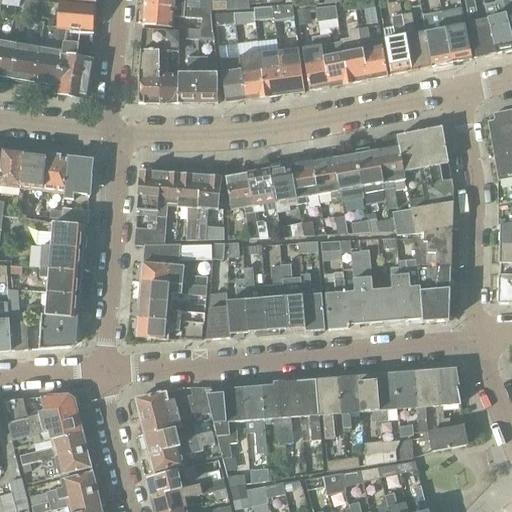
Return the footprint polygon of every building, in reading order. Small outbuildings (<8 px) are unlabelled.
[(1,0),(1,5),(19,9),(20,0),(1,0)] [(143,0),(143,6),(199,11),(211,18),(211,2),(172,0),(143,0)] [(249,9),(249,6),(248,0),(226,0),(227,2),(227,11),(249,9)] [(373,0),(358,0),(354,1),(355,3),(356,10),(375,6),(373,0)] [(467,0),(465,1),(476,59),(496,55),(488,21),(478,23),(473,0),(467,0)] [(488,21),(496,55),(511,52),(511,43),(501,0),(494,0),(495,4),(485,6),(488,21)] [(501,0),(511,43),(511,5),(511,1),(508,2),(507,0),(501,0)] [(38,3),(24,2),(21,20),(35,22),(36,16),(38,3)] [(227,2),(211,2),(211,11),(227,11),(227,2)] [(58,26),(65,27),(91,31),(92,20),(94,20),(95,10),(93,10),(93,8),(60,5),(59,16),(51,16),(52,4),(44,3),(43,17),(49,18),(49,24),(58,25),(58,26)] [(171,28),(172,17),(172,16),(200,17),(199,32),(211,33),(211,18),(199,11),(143,6),(141,26),(171,28)] [(273,8),(272,8),(273,20),(293,17),(292,7),(286,7),(283,7),(273,8)] [(272,8),(254,9),(254,14),(255,22),(273,20),(272,8)] [(315,10),(317,24),(337,20),(335,8),(315,10)] [(311,25),(309,11),(297,13),(299,27),(311,25)] [(443,13),(453,64),(472,61),(465,26),(456,28),(453,11),(443,13)] [(425,34),(431,68),(453,64),(443,13),(443,12),(422,16),(425,34)] [(245,15),(233,15),(235,25),(255,22),(254,14),(245,15)] [(235,26),(235,25),(233,15),(213,17),(215,28),(235,26)] [(402,20),(411,72),(431,68),(425,34),(415,35),(411,18),(402,20)] [(385,41),(392,76),(411,72),(402,20),(392,22),(395,39),(385,41)] [(60,54),(54,88),(53,95),(85,100),(90,62),(93,31),(91,31),(65,27),(64,30),(63,38),(60,54)] [(54,29),(53,36),(63,38),(64,30),(54,29)] [(368,81),(388,77),(382,47),(372,49),(368,29),(358,30),(368,81)] [(340,40),(341,43),(349,85),(368,81),(358,30),(347,33),(348,39),(340,40)] [(157,32),(141,31),(140,47),(137,75),(137,105),(157,105),(157,32)] [(197,31),(186,31),(186,41),(197,41),(197,31)] [(213,43),(211,33),(199,32),(197,31),(197,41),(197,42),(213,43)] [(157,32),(157,105),(176,105),(177,76),(167,76),(167,54),(177,54),(177,34),(157,32)] [(328,36),(320,37),(330,89),(349,85),(341,43),(330,45),(328,36)] [(330,89),(320,37),(311,38),(312,48),(302,49),(310,93),(324,90),(330,89)] [(11,80),(16,47),(0,43),(0,80),(6,82),(10,80),(11,80)] [(33,84),(38,50),(16,47),(11,80),(12,80),(14,83),(20,84),(22,82),(33,84)] [(54,88),(60,54),(38,50),(33,84),(54,88)] [(298,50),(278,53),(284,96),(304,94),(298,50)] [(258,55),(264,99),(284,96),(278,53),(258,55)] [(258,55),(239,57),(245,101),(264,99),(258,55)] [(245,101),(239,57),(219,60),(225,104),(245,101)] [(177,76),(176,105),(196,105),(197,58),(188,58),(188,76),(177,76)] [(197,58),(196,105),(217,105),(217,76),(207,76),(207,58),(197,58)] [(511,113),(488,118),(500,181),(511,178),(511,113)] [(436,206),(453,204),(453,190),(452,181),(442,183),(439,166),(448,164),(442,128),(423,131),(436,206)] [(423,131),(398,136),(399,145),(404,172),(419,169),(426,208),(436,206),(423,131)] [(405,180),(404,172),(399,145),(387,147),(388,150),(378,152),(385,189),(388,209),(398,207),(394,182),(405,180)] [(385,189),(378,152),(369,153),(369,150),(359,152),(359,155),(357,155),(363,188),(364,193),(385,189)] [(0,186),(20,189),(24,156),(24,154),(1,152),(0,163),(0,186)] [(363,188),(357,155),(356,156),(353,153),(345,154),(345,157),(336,159),(342,197),(353,195),(352,189),(363,188)] [(20,191),(42,194),(46,157),(31,155),(31,156),(24,156),(20,189),(20,191)] [(42,194),(64,196),(68,161),(60,160),(60,158),(46,157),(42,194)] [(331,199),(342,197),(336,159),(326,160),(323,158),(317,159),(315,162),(314,163),(319,196),(331,193),(331,199)] [(68,159),(68,161),(64,196),(63,201),(75,202),(75,196),(89,197),(90,179),(90,178),(92,162),(68,159)] [(301,165),(292,166),(298,205),(310,203),(309,197),(319,196),(314,163),(311,163),(311,160),(300,162),(301,165)] [(298,205),(292,166),(282,168),(280,165),(274,167),(272,170),(270,170),(276,203),(287,201),(288,207),(298,205)] [(266,205),(276,203),(270,170),(248,174),(255,212),(267,210),(266,205)] [(155,247),(160,175),(153,174),(153,172),(140,171),(140,173),(138,173),(136,205),(135,217),(146,218),(145,230),(135,229),(134,247),(144,247),(155,247)] [(178,208),(180,176),(178,176),(177,173),(171,173),(169,175),(160,175),(155,247),(164,247),(167,207),(178,208)] [(180,176),(178,208),(188,209),(186,240),(196,241),(201,178),(190,177),(190,174),(181,174),(181,176),(180,176)] [(257,223),(255,212),(248,174),(224,179),(228,212),(239,209),(241,209),(242,215),(245,214),(249,240),(259,240),(257,223)] [(201,178),(196,241),(206,242),(208,211),(218,211),(221,179),(201,178)] [(500,227),(511,224),(511,178),(500,181),(500,206),(500,227)] [(25,220),(27,203),(19,202),(17,219),(25,220)] [(392,214),(396,234),(396,236),(420,234),(424,233),(452,226),(452,224),(453,204),(436,206),(426,208),(392,214)] [(50,210),(49,219),(61,220),(62,211),(50,210)] [(62,211),(61,220),(87,223),(88,212),(62,210),(62,211)] [(335,219),(338,236),(347,235),(344,217),(335,219)] [(369,221),(371,235),(392,234),(390,220),(376,223),(376,220),(369,221)] [(352,235),(371,235),(369,221),(351,225),(352,235)] [(262,222),(257,223),(259,240),(268,239),(265,224),(262,222)] [(312,222),(301,224),(302,238),(314,238),(312,222)] [(85,227),(50,224),(50,232),(53,232),(51,247),(83,249),(83,248),(86,248),(86,238),(84,237),(85,227)] [(292,226),(293,238),(302,238),(301,224),(292,226)] [(511,224),(500,227),(499,242),(511,242),(511,224)] [(414,246),(416,267),(451,268),(452,226),(424,233),(423,240),(417,239),(417,246),(414,246)] [(397,241),(384,241),(384,252),(398,251),(397,241)] [(499,263),(500,263),(511,263),(511,242),(499,242),(499,263)] [(317,243),(298,245),(299,256),(318,254),(317,243)] [(322,244),(323,253),(342,252),(342,245),(342,243),(322,244)] [(46,270),(81,273),(82,262),(84,262),(85,252),(83,252),(83,249),(51,247),(42,246),(40,270),(46,270)] [(144,247),(143,263),(143,264),(140,264),(139,273),(142,273),(141,281),(207,288),(208,278),(186,276),(187,267),(178,266),(179,261),(213,261),(213,246),(164,247),(155,247),(144,247)] [(215,246),(213,261),(223,262),(225,246),(215,246)] [(238,247),(228,246),(228,260),(238,260),(238,247)] [(261,247),(248,247),(249,256),(262,255),(261,247)] [(361,253),(367,325),(374,324),(374,328),(387,327),(384,291),(374,291),(372,262),(371,251),(361,252),(361,253)] [(355,293),(346,294),(348,330),(359,329),(358,326),(367,325),(361,253),(354,253),(355,263),(353,264),(355,293)] [(412,325),(423,324),(421,288),(418,288),(417,275),(410,275),(409,261),(399,262),(400,269),(404,322),(412,322),(412,325)] [(511,263),(500,263),(500,276),(511,276),(511,263)] [(282,267),(287,332),(294,331),(294,334),(305,333),(302,297),(293,298),(291,266),(282,267)] [(10,267),(11,275),(21,276),(22,268),(10,267)] [(287,332),(282,267),(272,268),(275,299),(265,300),(268,336),(280,335),(280,332),(287,332)] [(418,288),(421,288),(450,289),(451,273),(451,268),(416,267),(417,275),(418,288)] [(245,276),(250,334),(256,334),(256,337),(268,336),(265,300),(264,287),(255,288),(254,269),(244,270),(245,276)] [(392,290),(384,291),(387,327),(397,326),(396,323),(404,322),(400,269),(391,269),(392,290)] [(48,294),(80,297),(80,294),(82,292),(83,286),(81,284),(81,273),(46,270),(46,279),(49,279),(48,294)] [(348,330),(346,294),(344,274),(335,275),(335,277),(330,277),(330,283),(335,283),(336,295),(326,296),(329,331),(348,330)] [(310,275),(301,276),(302,297),(305,333),(325,332),(321,285),(311,286),(310,275)] [(227,304),(230,339),(244,338),(243,335),(250,334),(245,276),(236,277),(238,303),(227,304)] [(511,276),(500,276),(498,276),(498,305),(511,305),(511,276)] [(207,288),(141,281),(140,300),(172,303),(173,294),(206,297),(207,288)] [(421,288),(423,324),(449,322),(450,289),(421,288)] [(42,316),(78,319),(79,309),(81,306),(81,301),(79,299),(80,297),(48,294),(46,308),(27,306),(26,315),(42,316)] [(220,309),(209,310),(206,341),(230,339),(227,304),(227,296),(220,296),(220,309)] [(138,319),(204,325),(205,314),(171,311),(172,303),(140,300),(138,319)] [(26,323),(26,315),(9,313),(9,320),(11,352),(28,351),(26,323)] [(72,348),(76,344),(78,319),(42,316),(40,350),(72,348)] [(181,341),(202,341),(204,325),(138,319),(137,326),(135,326),(134,335),(137,335),(136,338),(169,341),(170,331),(182,332),(181,341)] [(0,352),(11,352),(9,320),(0,320),(0,352)] [(435,374),(437,408),(439,431),(452,429),(451,419),(445,420),(444,407),(460,406),(454,372),(450,372),(448,371),(443,371),(441,373),(435,374)] [(437,408),(435,374),(430,374),(430,372),(419,373),(419,375),(414,375),(417,409),(419,434),(423,433),(423,434),(427,434),(425,409),(437,408)] [(395,375),(398,411),(417,409),(414,375),(404,376),(404,374),(395,375)] [(398,411),(395,375),(383,376),(383,378),(377,378),(381,422),(388,422),(388,412),(398,411)] [(366,377),(358,378),(361,414),(371,413),(372,423),(381,422),(377,378),(368,379),(366,377)] [(340,381),(342,415),(343,430),(351,429),(349,415),(361,414),(358,378),(346,379),(346,381),(340,381)] [(342,415),(340,381),(337,382),(337,380),(320,381),(325,440),(334,439),(332,416),(342,415)] [(311,442),(321,442),(316,381),(297,382),(300,419),(309,418),(311,442)] [(297,382),(279,384),(283,445),(293,444),(291,420),(300,419),(297,382)] [(283,445),(279,384),(260,385),(263,422),(272,421),(273,445),(283,445)] [(242,386),(244,423),(245,435),(255,434),(256,455),(265,455),(263,422),(260,385),(242,386)] [(244,423),(242,386),(224,387),(228,435),(229,444),(238,443),(237,424),(244,423)] [(232,457),(229,444),(228,435),(224,387),(205,389),(208,402),(211,411),(217,436),(222,456),(223,460),(232,457)] [(138,412),(140,419),(208,402),(205,389),(191,389),(192,396),(169,402),(167,393),(135,400),(136,403),(134,403),(136,413),(138,412)] [(74,401),(68,397),(40,399),(44,414),(27,418),(23,400),(2,401),(9,431),(77,415),(74,401)] [(144,435),(145,438),(176,430),(174,421),(211,411),(208,402),(140,419),(142,426),(140,426),(142,436),(144,435)] [(9,431),(11,440),(31,435),(32,436),(48,432),(51,441),(82,433),(81,431),(83,428),(81,423),(79,421),(77,415),(9,431)] [(412,426),(399,427),(400,438),(413,436),(412,426)] [(430,442),(432,453),(466,446),(466,443),(467,443),(466,434),(464,434),(463,428),(464,428),(464,427),(452,429),(439,431),(427,434),(423,434),(424,438),(418,439),(419,444),(430,442)] [(145,438),(149,456),(213,440),(211,432),(195,436),(195,434),(178,438),(176,430),(145,438)] [(82,433),(51,441),(53,449),(20,458),(22,467),(30,465),(41,462),(55,459),(86,452),(84,444),(87,444),(84,434),(82,435),(82,433)] [(153,471),(154,474),(185,466),(182,457),(200,453),(199,452),(203,451),(203,447),(214,444),(213,440),(149,456),(151,462),(149,463),(151,471),(153,471)] [(401,462),(414,460),(414,456),(412,440),(404,442),(400,452),(401,462)] [(45,481),(60,477),(91,469),(90,467),(92,465),(90,459),(88,458),(86,452),(55,459),(41,462),(45,481)] [(395,452),(383,453),(384,464),(396,462),(395,452)] [(384,464),(383,453),(364,455),(365,467),(384,464)] [(358,457),(346,459),(347,470),(359,467),(358,457)] [(334,472),(347,470),(346,459),(326,462),(327,472),(334,472)] [(414,463),(395,466),(397,474),(416,471),(414,463)] [(30,465),(22,467),(24,474),(31,472),(30,465)] [(378,479),(392,476),(397,475),(397,474),(395,466),(376,469),(378,479)] [(360,483),(378,479),(376,469),(358,472),(360,482),(360,483)] [(152,499),(224,481),(221,471),(186,479),(184,470),(147,479),(148,481),(146,485),(147,489),(150,491),(152,499)] [(248,471),(249,486),(267,483),(266,470),(248,471)] [(340,475),(342,486),(360,482),(358,472),(340,475)] [(32,508),(96,493),(94,485),(97,484),(94,475),(92,475),(91,473),(60,481),(63,490),(29,498),(32,508)] [(322,477),(324,487),(326,496),(344,492),(342,486),(340,475),(322,477)] [(227,478),(229,489),(244,486),(243,476),(227,478)] [(303,480),(306,492),(324,487),(322,477),(303,480)] [(18,511),(28,510),(20,479),(7,482),(10,494),(0,496),(3,511),(18,511)] [(176,511),(187,509),(185,501),(226,490),(224,481),(152,499),(153,503),(151,504),(153,511),(176,511)] [(281,484),(263,488),(266,500),(284,496),(281,484)] [(290,485),(283,487),(285,493),(292,491),(290,485)] [(232,502),(234,502),(248,500),(246,492),(245,489),(244,486),(229,489),(232,502)] [(414,511),(426,511),(420,487),(409,490),(414,511)] [(251,491),(246,492),(248,500),(249,508),(267,504),(266,500),(263,488),(251,491)] [(68,511),(90,511),(101,510),(100,508),(102,507),(100,497),(98,498),(96,493),(32,508),(32,511),(51,511),(67,508),(68,511)] [(384,501),(386,511),(406,511),(405,505),(395,507),(392,495),(383,498),(384,501)] [(376,511),(386,511),(384,501),(379,502),(380,507),(375,508),(376,511)]
